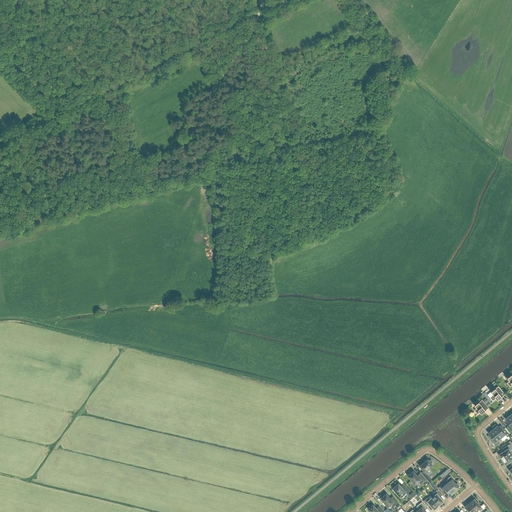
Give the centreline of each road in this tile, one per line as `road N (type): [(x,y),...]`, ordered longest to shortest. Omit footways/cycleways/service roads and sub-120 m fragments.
road 1 (track): [(0,146),(260,12)]
road 2 (track): [(260,12),(189,137),(201,183)]
road 3 (residential): [(349,511),(425,449),(474,485)]
